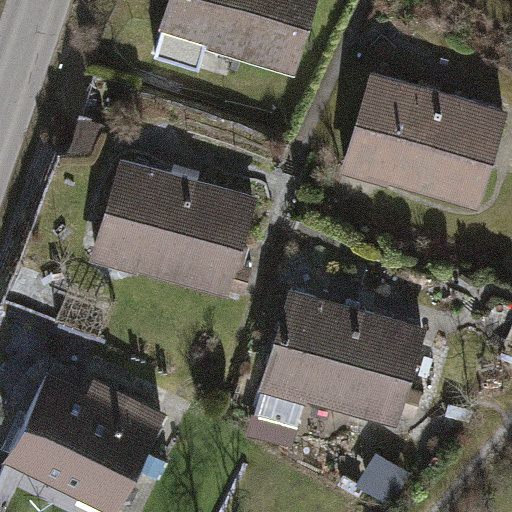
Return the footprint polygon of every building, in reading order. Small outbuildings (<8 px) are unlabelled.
[(159,0),(144,52),(200,69),(207,48),(292,74),(314,0),(159,0)] [(366,67),(336,171),(471,210),(501,106),(366,67)] [(114,147),(79,255),(233,304),(245,266),(232,261),(255,192),(114,147)] [(279,291),(256,386),(396,420),(419,325),(279,291)] [(0,446),(0,456),(101,511),(110,511),(167,409),(92,368),(82,386),(44,366),(0,446)] [(292,423),(250,414),(245,439),(286,448),(292,423)]
